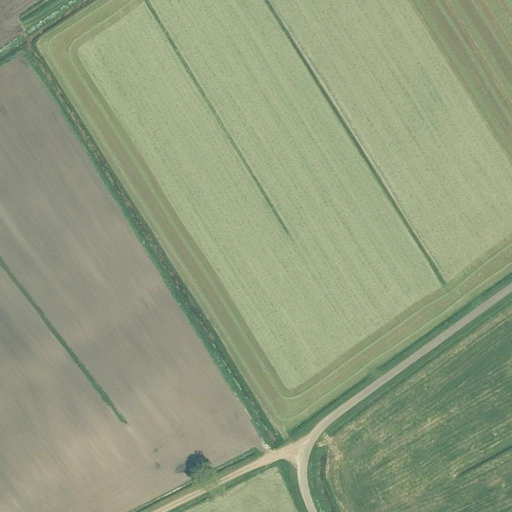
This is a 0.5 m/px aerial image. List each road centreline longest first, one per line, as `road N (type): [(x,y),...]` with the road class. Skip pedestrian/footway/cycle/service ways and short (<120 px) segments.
road 1 (unclassified): [(310,511),(299,475),(306,445),(322,425),(511,283)]
road 2 (track): [(161,511),(263,460),(304,451)]
